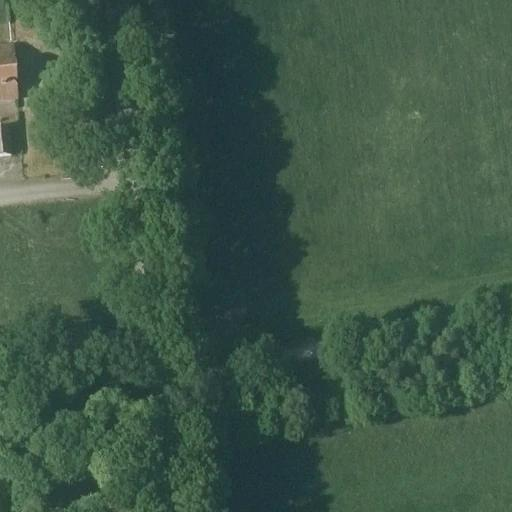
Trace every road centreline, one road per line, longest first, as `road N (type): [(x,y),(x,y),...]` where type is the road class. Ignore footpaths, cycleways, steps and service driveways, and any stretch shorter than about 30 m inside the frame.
road 1 (tertiary): [(158,389),(114,0)]
road 2 (unclassified): [(158,389),(511,309)]
road 3 (tertiary): [(172,511),(158,389)]
